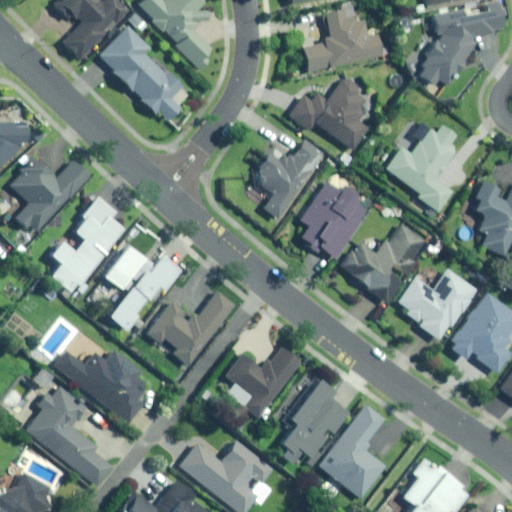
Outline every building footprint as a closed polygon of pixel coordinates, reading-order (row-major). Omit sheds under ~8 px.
[(55,0),(58,3),(55,5),(58,8),(76,25),(57,44),(75,61),(100,35),(97,33),(120,9),(111,0),(100,0),(97,4),(93,0),(55,0)] [(200,26),(200,12),(192,12),(201,2),(199,0),(156,0),(155,0),(134,0),(131,4),(146,19),(144,21),(157,34),(159,32),(171,44),(169,47),(194,72),(205,61),(201,57),(208,49),(190,30),(193,26),(200,26)] [(418,0),(420,8),(455,0),(418,0)] [(464,38),(490,33),(490,31),(499,29),(493,2),(425,16),(429,38),(436,36),(417,68),(421,70),(415,80),(428,88),(432,80),(446,89),(473,43),(464,38)] [(318,39),(319,44),(298,48),(303,73),(378,57),(374,35),(364,37),(360,22),(347,24),(344,9),(320,14),(325,37),(318,39)] [(126,93),(128,91),(137,99),(135,101),(153,118),(155,116),(162,122),(187,95),(166,75),(164,77),(143,57),(148,52),(121,27),(93,57),(107,70),(105,73),(126,93)] [(355,120),(362,110),(357,106),(362,98),(357,94),(355,84),(346,77),(338,78),(324,98),(314,91),(307,100),(300,94),(285,115),(306,129),(311,122),(350,149),(365,128),(355,120)] [(0,163),(15,148),(20,143),(20,122),(0,122),(0,163)] [(450,137),(436,127),(430,135),(422,129),(403,155),(395,148),(379,170),(413,195),(411,198),(431,213),(446,193),(429,181),(451,152),(443,146),(450,137)] [(273,220),(320,158),(298,141),(285,159),(268,146),(253,167),(258,170),(249,181),(269,196),(258,210),(273,220)] [(353,159),(342,153),(335,164),(346,171),(353,159)] [(84,178),(68,162),(50,181),(30,162),(15,177),(6,186),(25,205),(10,219),(22,230),(26,226),(32,231),(84,178)] [(495,190),(480,181),(471,197),(475,199),(468,211),(480,218),(473,229),(482,233),(474,246),(496,258),(511,230),(511,185),(500,203),(491,197),(495,190)] [(335,193),(322,184),(295,221),(304,227),(295,239),(306,246),(308,243),(331,260),(370,206),(341,185),(335,193)] [(46,277),(65,292),(71,283),(75,286),(119,230),(105,220),(110,214),(91,199),(67,230),(79,240),(69,254),(55,243),(45,256),(56,264),(46,277)] [(409,262),(423,242),(400,226),(386,246),(379,242),(371,254),(355,243),(337,270),(363,288),(361,290),(383,305),(398,283),(403,275),(411,264),(409,262)] [(139,260),(122,247),(99,278),(115,290),(139,260)] [(148,267),(140,261),(127,279),(131,282),(103,317),(120,331),(154,288),(160,292),(175,272),(156,257),(148,267)] [(468,301),(467,300),(474,291),(445,268),(429,289),(411,276),(392,302),(404,311),(400,316),(433,341),(445,326),(447,327),(458,313),(459,314),(468,301)] [(229,307),(210,292),(186,323),(180,318),(186,310),(170,297),(141,335),(155,345),(159,340),(172,350),(168,355),(183,367),(229,307)] [(507,339),(504,337),(511,326),(511,315),(483,294),(443,348),(461,361),(465,355),(491,374),(506,354),(499,350),(507,339)] [(256,369),(245,360),(238,354),(236,356),(220,377),(245,397),(238,407),(252,419),(296,364),(274,346),(256,369)] [(133,399),(143,385),(135,379),(138,375),(122,362),(114,373),(92,356),(83,368),(61,352),(49,368),(84,394),(80,400),(112,424),(117,418),(125,424),(140,404),(133,399)] [(511,367),(495,390),(511,402),(511,367)] [(289,427),(274,446),(280,451),(276,456),(287,466),(297,453),(305,459),(320,440),(326,432),(329,434),(345,414),(326,399),(336,387),(319,374),(282,421),(289,427)] [(82,410),(54,388),(46,398),(41,394),(32,406),(38,410),(21,431),(92,488),(108,468),(86,452),(91,446),(68,427),(82,410)] [(368,446),(364,442),(380,420),(361,406),(314,468),(356,500),(381,467),(362,453),(368,446)] [(269,470),(232,441),(214,462),(192,445),(174,467),(230,511),(241,511),(250,501),(256,505),(259,500),(266,492),(257,485),(269,470)] [(456,490),(458,487),(421,458),(408,474),(414,479),(399,498),(409,506),(404,511),(444,511),(445,511),(451,511),(464,496),(456,490)] [(43,511),(45,511),(40,496),(45,490),(21,474),(12,489),(0,492),(0,511),(43,511)] [(197,511),(186,502),(191,496),(172,481),(151,509),(129,492),(114,511),(197,511)]
